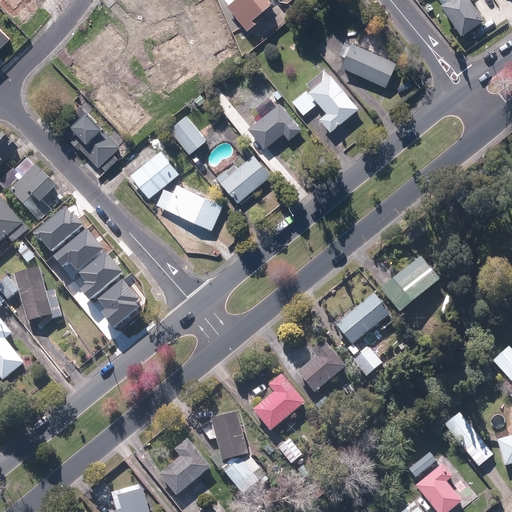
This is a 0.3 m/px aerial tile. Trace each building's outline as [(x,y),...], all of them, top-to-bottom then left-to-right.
[(36,0),(1,0),(26,25),(44,8),(36,0)] [(133,0),(140,13),(143,12),(147,20),(172,8),(168,0),(133,0)] [(238,45),(220,0),(209,0),(188,8),(192,18),(189,19),(194,31),(197,29),(204,46),(210,43),(214,54),(238,45)] [(275,3),(272,0),(234,0),(228,5),(250,31),(265,18),(262,14),(275,3)] [(479,0),(447,0),(440,6),(462,33),(489,13),(479,0)] [(0,46),(11,36),(0,24),(0,46)] [(79,47),(82,50),(65,66),(82,84),(127,42),(110,24),(89,44),(86,41),(79,47)] [(162,59),(143,70),(155,92),(165,87),(166,90),(198,73),(179,37),(157,49),(162,59)] [(399,62),(355,41),(349,38),(341,55),(347,58),(344,66),(387,87),(399,62)] [(314,88),(311,91),(320,102),(329,113),(322,118),(333,132),(362,108),(328,67),(309,83),(314,88)] [(110,75),(89,95),(129,135),(149,115),(110,75)] [(246,97),(235,75),(215,86),(225,107),(246,97)] [(305,115),(320,102),(312,91),(310,93),(308,90),(294,102),(305,115)] [(256,107),(264,116),(279,104),(271,95),(256,107)] [(282,102),(279,104),(264,116),(250,127),(266,148),(286,133),(291,139),(304,129),(282,102)] [(89,141),(82,148),(100,167),(102,165),(107,170),(120,158),(115,153),(122,146),(89,111),(74,125),(89,141)] [(188,114),(172,128),(192,153),(209,140),(188,114)] [(0,168),(21,149),(0,126),(0,168)] [(132,173),(149,197),(182,173),(165,149),(132,173)] [(218,176),(239,202),(274,175),(257,153),(238,167),(235,163),(218,176)] [(39,164),(12,189),(41,221),(69,195),(39,164)] [(8,190),(23,176),(15,168),(0,183),(8,190)] [(175,193),(165,189),(159,204),(214,229),(226,204),(180,183),(175,193)] [(0,244),(10,236),(15,243),(31,230),(24,222),(2,195),(0,197),(0,244)] [(66,207),(33,233),(38,239),(40,238),(50,251),(83,225),(74,214),(72,215),(66,207)] [(411,247),(429,230),(420,221),(402,237),(411,247)] [(87,228),(54,255),(63,267),(70,261),(77,270),(103,248),(87,228)] [(38,257),(23,240),(15,246),(30,263),(38,257)] [(106,251),(79,273),(87,283),(80,288),(89,299),(122,272),(106,251)] [(423,256),(383,290),(403,313),(443,279),(423,256)] [(39,266),(14,273),(18,289),(27,321),(51,314),(52,318),(62,316),(54,289),(46,291),(39,266)] [(18,289),(7,275),(0,281),(0,290),(7,298),(18,289)] [(102,312),(113,326),(138,307),(134,302),(138,298),(122,279),(98,298),(106,308),(102,312)] [(394,314),(375,292),(338,326),(357,347),(394,314)] [(0,311),(9,302),(0,293),(0,311)] [(459,296),(447,293),(442,313),(453,316),(459,296)] [(6,338),(13,333),(0,316),(0,375),(3,380),(26,362),(6,338)] [(320,356),(301,373),(317,391),(347,364),(324,338),(313,348),(320,356)] [(386,363),(372,346),(353,360),(367,378),(386,363)] [(511,347),(495,361),(511,379),(511,347)] [(275,391),(255,409),(275,430),(307,401),(283,374),(271,385),(275,391)] [(326,397),(317,405),(328,418),(337,411),(326,397)] [(215,418),(221,450),(212,459),(249,498),(271,477),(250,455),(242,413),(215,418)] [(458,413),(444,425),(481,468),(495,455),(458,413)] [(511,436),(499,440),(506,466),(511,464),(511,436)] [(177,450),(182,456),(160,473),(177,495),(213,466),(196,445),(191,439),(177,450)] [(280,447),(294,465),(298,461),(301,465),(308,460),(291,439),(280,447)] [(438,460),(432,452),(411,468),(417,476),(438,460)] [(447,481),(454,475),(444,464),(417,487),(437,511),(451,511),(464,501),(447,481)] [(118,511),(151,511),(144,487),(142,488),(140,482),(112,491),(118,511)] [(225,511),(215,499),(199,511),(225,511)]
